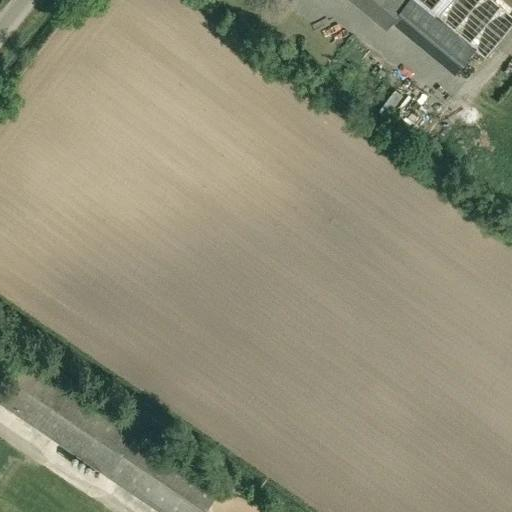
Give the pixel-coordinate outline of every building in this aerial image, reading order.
[(346,0),(385,32),(391,24),(411,0),(346,0)] [(413,0),(411,0),(391,24),(454,76),(473,51),(429,13),(413,0)] [(356,78),(371,61),(362,54),(347,71),(356,78)] [(404,104),(414,92),(397,78),(387,89),(404,104)] [(0,404),(159,511),(205,511),(221,488),(29,357),(0,398),(0,404)] [(102,511),(110,497),(0,441),(0,497),(29,511),(102,511)] [(254,511),(264,511),(270,503),(252,492),(244,506),(254,511)]
